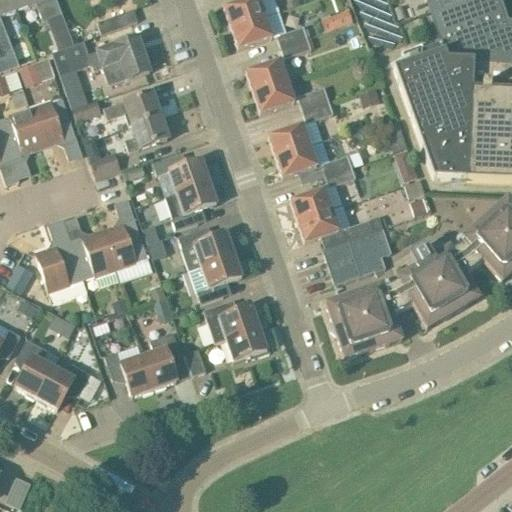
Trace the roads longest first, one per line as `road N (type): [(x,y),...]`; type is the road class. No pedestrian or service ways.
road 1 (residential): [(324,411),(183,0)]
road 2 (residential): [(324,411),(415,378),(511,326)]
road 3 (residential): [(0,228),(84,201),(77,179),(0,205)]
road 4 (residential): [(165,511),(206,466),(324,411)]
road 5 (residential): [(65,465),(81,446),(194,408)]
